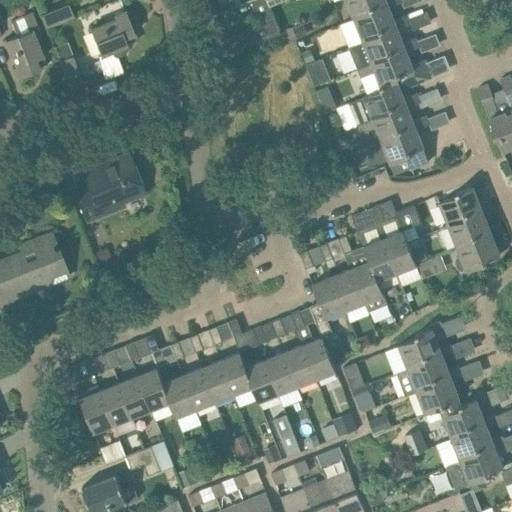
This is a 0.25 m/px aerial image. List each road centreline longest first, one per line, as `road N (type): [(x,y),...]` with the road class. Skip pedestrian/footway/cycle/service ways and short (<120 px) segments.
road 1 (residential): [(202,225),(204,285),(29,355),(44,511)]
road 2 (residential): [(511,220),(487,162),(412,193),(377,187),(272,225)]
road 3 (residential): [(180,84),(0,125)]
road 4 (residential): [(180,84),(202,225)]
road 5 (residential): [(246,311),(297,294),(272,225)]
